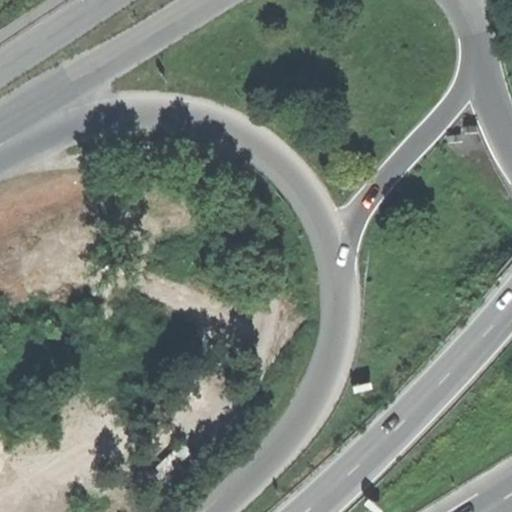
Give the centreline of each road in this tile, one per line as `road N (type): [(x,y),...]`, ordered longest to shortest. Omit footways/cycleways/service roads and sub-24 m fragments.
road 1 (trunk): [(0,160),(53,134),(120,118),(210,120),(286,160),(314,194),(340,252)]
road 2 (trunk): [(340,252),(343,315),(324,391),(271,466),(219,511)]
road 3 (trunk): [(511,305),(309,511)]
road 4 (trunk): [(476,45),(458,100),(362,209),(340,252)]
road 5 (secondary): [(0,129),(209,0)]
road 6 (secondary): [(104,0),(0,68)]
